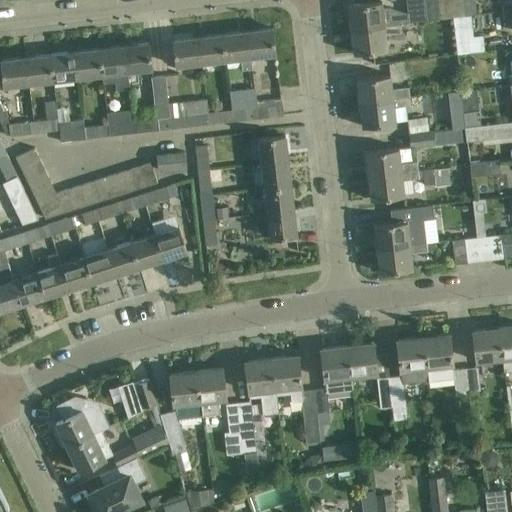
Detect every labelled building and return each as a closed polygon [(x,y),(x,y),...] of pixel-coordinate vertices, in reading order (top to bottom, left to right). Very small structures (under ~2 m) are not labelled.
[(383,9),(382,2),(349,6),(352,29),(401,23),(409,22),(429,20),(426,0),(406,0),(408,11),(387,8),(383,9)] [(440,19),(437,0),(426,0),(429,20),(440,19)] [(452,17),(449,0),(437,0),(440,19),(452,17)] [(464,16),(461,0),(449,0),(452,17),(453,17),(464,16)] [(477,14),(475,0),(461,0),(464,16),(472,15),(477,14)] [(511,2),(503,3),(503,11),(511,10),(511,2)] [(511,10),(503,11),(505,21),(511,19),(511,10)] [(486,52),(484,36),(474,37),(472,15),(464,16),(453,17),(458,55),(486,52)] [(402,33),(401,23),(352,29),(355,54),(388,50),(386,35),(402,33)] [(273,28),(248,31),(251,57),(276,54),(273,28)] [(253,69),(251,57),(248,31),(223,34),(226,60),(242,58),(243,70),(253,69)] [(226,60),(223,34),(198,37),(202,63),(226,60)] [(202,63),(198,37),(174,40),(177,66),(202,63)] [(150,43),(125,46),(128,72),(153,69),(150,43)] [(128,72),(125,46),(100,49),(103,75),(104,84),(117,82),(117,90),(130,89),(128,72)] [(103,75),(100,49),(76,52),(79,78),(103,75)] [(79,78),(76,52),(51,55),(54,81),(79,78)] [(54,81),(51,55),(26,58),(29,84),(54,81)] [(29,84),(26,58),(1,60),(4,86),(29,84)] [(170,117),(169,104),(165,75),(151,77),(156,119),(170,117)] [(358,79),(360,103),(409,97),(408,87),(392,89),(390,75),(358,79)] [(283,116),(280,85),(255,88),(258,119),(283,116)] [(258,119),(255,88),(230,91),(232,110),(234,121),(258,119)] [(407,120),(406,106),(410,105),(409,97),(360,103),(363,127),(396,123),(396,121),(407,120)] [(210,124),(209,113),(207,99),(169,104),(170,117),(156,119),(158,130),(210,124)] [(60,130),(59,122),(56,101),(44,102),(46,120),(34,121),(35,133),(60,130)] [(135,133),(134,121),(132,110),(107,113),(109,124),(110,136),(135,133)] [(234,121),(232,110),(209,113),(210,124),(234,121)] [(479,111),(463,113),(465,127),(481,125),(479,111)] [(428,117),(407,120),(409,134),(430,131),(428,117)] [(158,130),(156,119),(134,121),(135,133),(158,130)] [(35,133),(34,121),(9,124),(10,136),(35,133)] [(85,139),(84,127),(72,129),(71,121),(59,122),(60,130),(61,142),(85,139)] [(493,125),(465,128),(465,129),(466,140),(511,135),(511,122),(495,124),(493,125)] [(110,136),(109,124),(84,127),(85,139),(110,136)] [(417,170),(416,161),(414,148),(446,144),(444,131),(434,132),(434,131),(430,131),(409,134),(410,147),(399,148),(366,152),(369,176),(417,170)] [(286,135),(260,139),(262,162),(288,159),(286,135)] [(210,168),(207,138),(195,139),(198,169),(210,168)] [(16,157),(21,168),(40,159),(35,148),(16,157)] [(184,152),(158,155),(160,170),(186,167),(184,152)] [(18,176),(7,154),(0,158),(0,165),(8,181),(18,176)] [(27,179),(46,170),(40,159),(21,168),(27,179)] [(291,185),(288,159),(262,162),(265,188),(291,185)] [(158,183),(151,162),(140,166),(146,186),(158,183)] [(470,163),(472,176),(488,175),(487,162),(470,163)] [(146,186),(140,166),(128,170),(134,190),(146,186)] [(213,194),(210,168),(198,169),(201,196),(213,194)] [(414,193),(413,179),(418,178),(419,180),(423,179),(424,185),(435,184),(435,186),(450,185),(448,168),(436,169),(436,168),(417,170),(369,176),(371,200),(404,196),(404,194),(414,193)] [(32,190),(51,181),(46,170),(27,179),(32,190)] [(134,190),(128,170),(116,174),(123,194),(134,190)] [(123,194),(116,174),(104,178),(111,198),(123,194)] [(25,191),(18,176),(8,181),(14,196),(25,191)] [(111,198),(104,178),(92,181),(99,201),(111,198)] [(46,218),(57,193),(51,181),(32,190),(46,218)] [(99,201),(92,181),(80,185),(87,205),(99,201)] [(87,205),(80,185),(69,189),(75,209),(87,205)] [(294,210),(291,185),(265,188),(268,213),(294,210)] [(170,198),(166,187),(143,194),(147,205),(170,198)] [(75,209),(69,189),(57,193),(46,218),(75,209)] [(147,205),(143,194),(120,201),(123,213),(147,205)] [(215,219),(213,194),(201,196),(203,220),(215,219)] [(511,196),(473,201),(475,213),(495,211),(511,209),(511,196)] [(100,221),(123,213),(120,201),(96,209),(100,221)] [(391,210),(392,223),(374,225),(377,248),(427,243),(426,234),(424,219),(433,218),(431,205),(391,210)] [(76,229),(100,221),(96,209),(72,217),(76,229)] [(297,235),(294,210),(268,213),(271,238),(297,235)] [(51,236),(76,229),(72,217),(48,225),(51,236)] [(218,244),(215,219),(203,220),(206,245),(218,244)] [(51,236),(48,225),(24,232),(28,244),(51,236)] [(179,227),(156,234),(164,259),(187,252),(179,227)] [(28,244),(24,232),(0,240),(4,252),(28,244)] [(511,232),(502,234),(504,246),(511,245),(511,232)] [(164,259),(156,234),(132,242),(140,267),(164,259)] [(505,258),(504,246),(502,234),(490,235),(492,260),(505,258)] [(492,260),(490,235),(486,236),(477,237),(480,261),(492,260)] [(480,261),(477,237),(465,238),(468,262),(480,261)] [(468,262),(465,238),(453,239),(456,264),(468,262)] [(4,252),(0,240),(0,239),(0,265),(0,266),(0,265),(0,311),(22,304),(14,279),(13,280),(4,252)] [(140,267),(132,242),(108,249),(116,274),(140,267)] [(427,243),(377,248),(380,273),(413,269),(412,254),(428,252),(427,243)] [(116,274),(108,249),(85,257),(93,282),(116,274)] [(69,289),(60,265),(57,253),(47,257),(50,268),(38,272),(46,297),(69,289)] [(93,282),(85,257),(60,265),(69,289),(93,282)] [(46,297),(38,272),(14,279),(22,304),(46,297)] [(511,326),(500,328),(503,359),(511,357),(511,326)] [(503,359),(500,328),(474,331),(477,362),(503,359)] [(424,337),(429,380),(453,377),(455,394),(469,393),(468,392),(466,369),(454,370),(450,334),(424,337)] [(429,380),(424,337),(398,340),(402,376),(390,377),(393,407),(394,421),(407,419),(403,382),(429,380)] [(352,376),(377,373),(378,373),(374,343),(348,346),(352,376)] [(352,376),(348,346),(322,349),(327,389),(327,393),(328,393),(353,390),(352,376)] [(299,355),(272,358),(277,395),(290,394),(292,402),(302,401),(306,443),(320,442),(319,430),(317,413),(315,390),(303,391),(299,355)] [(277,395),(272,358),(246,362),(251,398),(261,397),(263,414),(279,412),(277,395)] [(478,367),(477,367),(466,369),(468,392),(481,390),(478,367)] [(223,368),(197,371),(203,415),(220,414),(219,398),(226,397),(223,368)] [(203,415),(197,371),(171,374),(175,410),(164,413),(161,414),(169,442),(173,455),(186,452),(177,420),(203,416),(203,415)] [(393,407),(390,377),(390,376),(377,377),(381,408),(393,407)] [(115,416),(118,423),(144,412),(152,410),(158,408),(157,403),(150,380),(135,385),(141,404),(115,416)] [(317,413),(327,412),(330,411),(328,393),(327,393),(327,389),(315,390),(317,413)] [(64,419),(56,423),(61,432),(57,434),(63,447),(67,445),(68,447),(95,434),(102,430),(109,427),(101,409),(91,406),(83,410),(76,395),(57,405),(64,419)] [(251,402),(239,403),(244,452),(257,451),(251,402)] [(244,454),(244,452),(239,403),(226,405),(229,432),(224,433),(227,456),(244,454)] [(137,457),(169,442),(161,414),(158,408),(152,410),(157,427),(132,438),(135,444),(113,455),(112,455),(117,467),(137,457)] [(112,455),(113,455),(102,430),(95,434),(68,447),(80,471),(112,455)] [(304,464),(302,474),(324,468),(322,456),(310,459),(304,464)] [(137,457),(117,467),(112,470),(117,480),(90,493),(92,498),(89,500),(94,511),(115,511),(142,500),(134,484),(147,478),(137,457)] [(449,511),(445,477),(429,479),(433,511),(449,511)] [(0,511),(9,511),(9,510),(9,508),(8,506),(0,488),(0,511)] [(227,488),(212,489),(213,503),(228,501),(227,488)] [(508,511),(506,489),(495,490),(485,491),(487,511),(508,511)] [(379,511),(378,496),(378,491),(361,493),(362,511),(379,511)] [(207,492),(190,494),(192,509),(209,507),(207,492)] [(395,511),(393,494),(378,496),(379,511),(395,511)] [(242,497),(233,500),(236,509),(245,506),(242,497)]
